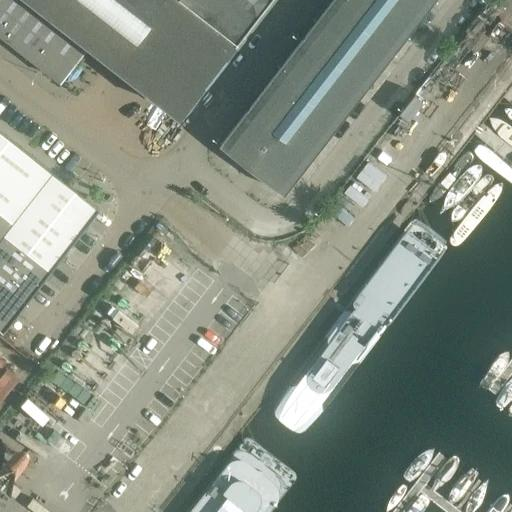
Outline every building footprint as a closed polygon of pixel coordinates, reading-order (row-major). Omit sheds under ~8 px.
[(58,14),(39,0),(0,0),(0,30),(28,53),(58,14)] [(241,39),(190,0),(39,0),(58,14),(93,42),(184,113),(241,39)] [(190,0),(241,39),(271,0),(190,0)] [(314,156),(435,0),(332,0),(250,106),(314,156)] [(63,80),(93,42),(58,14),(28,53),(63,80)] [(314,156),(250,106),(222,143),(286,192),(314,156)] [(50,171),(0,131),(0,210),(12,220),(50,171)] [(49,269),(98,208),(50,171),(12,220),(2,232),(49,269)] [(0,234),(2,232),(12,220),(0,210),(0,234)] [(0,329),(1,330),(49,269),(2,232),(0,234),(0,329)]
